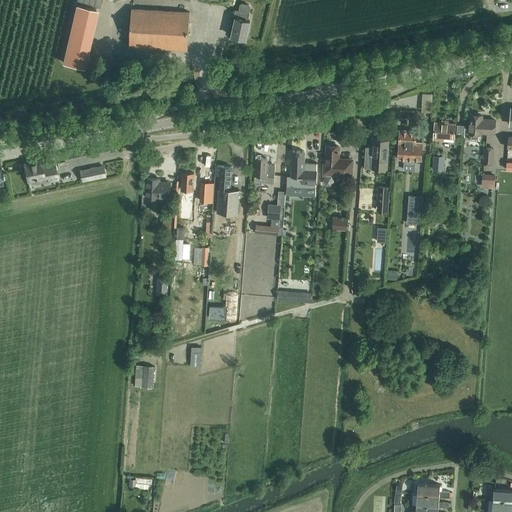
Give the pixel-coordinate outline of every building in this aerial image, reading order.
[(236,18),(232,36),(231,39),(239,41),(240,38),(246,39),(250,20),(248,20),(251,7),(249,4),(243,3),(240,4),(239,10),(236,9),(234,17),(236,18)] [(83,64),(96,8),(76,4),(63,62),(82,67),(83,64)] [(187,49),(190,12),(132,8),(129,45),(187,49)] [(433,94),(422,94),(421,111),(432,112),(433,94)] [(471,114),(469,133),(469,140),(480,141),(481,132),(494,133),(495,120),(482,119),(482,115),(471,114)] [(434,140),(444,141),(454,141),(455,123),(448,123),(448,121),(442,120),(442,122),(435,122),(434,140)] [(465,125),(457,124),(457,137),(464,137),(465,125)] [(399,152),(398,159),(405,159),(404,170),(414,171),(415,160),(421,160),(422,143),(416,143),(416,132),(416,130),(415,129),(400,129),(400,131),(399,142),(399,152)] [(387,169),(387,160),(389,140),(373,139),(373,147),(366,147),(365,168),(387,169)] [(324,164),(323,175),(326,176),(323,180),(326,185),(331,186),(334,181),(332,176),(345,177),(345,176),(345,174),(351,174),(351,173),(352,159),(338,158),(339,146),(336,146),(327,146),(326,163),(326,164),(324,164)] [(493,148),(485,148),(484,162),(492,163),(493,148)] [(287,175),(286,195),(287,195),(287,194),(316,196),(316,188),(317,168),(317,163),(304,162),(305,151),(292,151),(291,175),(287,175)] [(434,154),(433,169),(443,170),(444,155),(434,154)] [(257,158),(255,181),(274,182),(275,164),(267,164),(268,159),(257,158)] [(40,159),(24,162),(27,180),(48,176),(49,180),(56,179),(53,161),(41,164),(40,159)] [(103,166),(80,171),(82,181),(105,176),(103,166)] [(217,166),(216,176),(220,176),(217,213),(237,214),(239,189),(230,188),(232,167),(217,166)] [(183,171),(182,191),(192,191),(194,172),(183,171)] [(496,174),(482,173),(481,187),(495,188),(496,174)] [(159,182),(159,179),(148,178),(147,197),(170,198),(171,182),(159,182)] [(201,181),(200,201),(213,202),(215,182),(201,181)] [(389,187),(378,186),(377,211),(387,212),(389,187)] [(268,203),(267,218),(272,219),(271,225),(283,227),(285,205),(286,191),(279,190),(278,204),(268,203)] [(407,212),(407,224),(422,225),(423,213),(423,211),(424,196),(409,195),(407,212)] [(173,215),(164,215),(163,229),(165,229),(164,232),(170,233),(170,230),(172,230),(173,215)] [(333,228),(346,229),(347,219),(334,218),(333,228)] [(256,224),(255,233),(282,236),(282,235),(282,229),(283,227),(271,225),(256,224)] [(177,227),(177,237),(185,238),(185,227),(177,227)] [(386,242),(387,228),(378,227),(377,242),(386,242)] [(195,247),(194,264),(201,264),(202,249),(203,248),(195,247)] [(201,264),(201,265),(209,266),(210,247),(203,247),(203,248),(202,249),(201,264)] [(397,272),(388,272),(388,280),(397,280),(397,272)] [(158,277),(156,295),(167,295),(168,278),(158,277)] [(278,290),(277,299),(297,301),(297,291),(278,290)] [(297,291),(297,301),(311,302),(311,292),(297,291)] [(211,307),(210,318),(237,320),(238,293),(227,293),(226,308),(211,307)] [(201,347),(192,347),(191,366),(200,366),(201,347)] [(153,387),(155,366),(144,365),(137,365),(136,377),(143,378),(142,387),(153,387)] [(136,480),(130,479),(129,487),(136,487),(136,488),(148,489),(149,484),(152,484),(153,479),(136,478),(136,480)] [(418,483),(417,494),(439,496),(439,497),(452,498),(453,492),(439,491),(440,485),(418,483)] [(511,490),(493,489),(493,500),(511,501),(511,490)] [(417,494),(416,505),(438,507),(438,508),(448,508),(452,509),(452,503),(438,502),(439,497),(439,496),(417,494)] [(511,511),(511,501),(493,500),(492,511),(511,511)]
